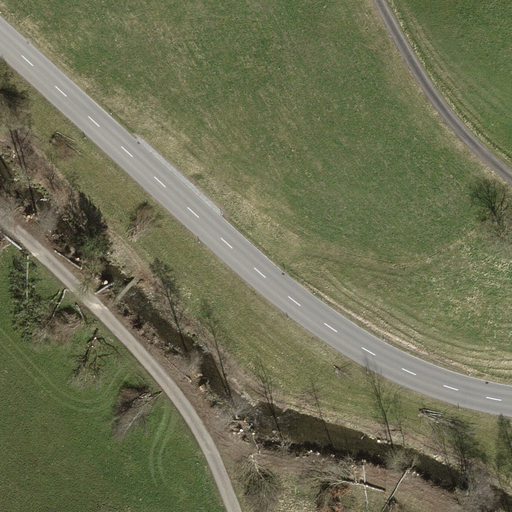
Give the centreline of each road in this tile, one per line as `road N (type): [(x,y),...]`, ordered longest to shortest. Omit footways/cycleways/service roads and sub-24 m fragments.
road 1 (tertiary): [(0,37),(331,328),(420,376),(511,402)]
road 2 (track): [(0,224),(158,370),(218,458),(237,511)]
road 3 (track): [(378,0),(452,123),(511,179)]
